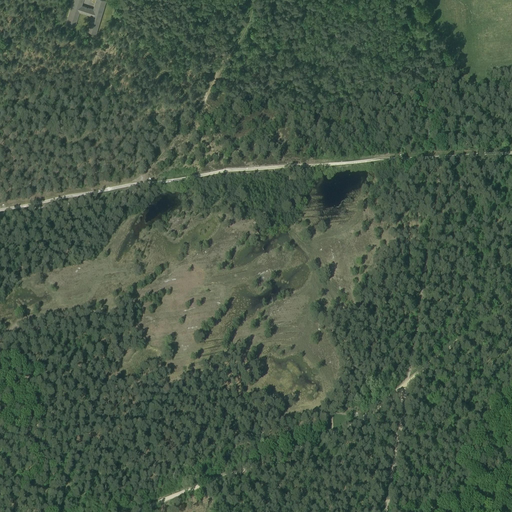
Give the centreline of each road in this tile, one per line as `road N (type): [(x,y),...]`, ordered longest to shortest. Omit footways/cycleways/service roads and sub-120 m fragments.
road 1 (track): [(0,201),(142,179),(195,119),(246,27),(251,0)]
road 2 (track): [(132,511),(342,428),(406,383)]
road 3 (track): [(442,162),(406,383)]
road 4 (track): [(406,383),(463,337),(511,312)]
